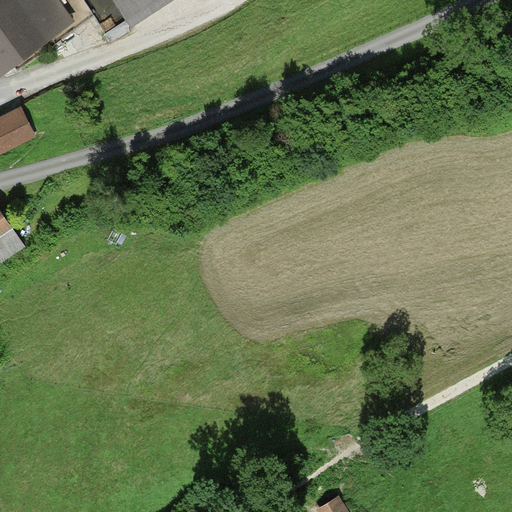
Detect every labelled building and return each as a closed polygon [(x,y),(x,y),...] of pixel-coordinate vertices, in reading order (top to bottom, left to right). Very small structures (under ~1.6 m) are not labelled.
[(0,0),(0,80),(95,15),(84,0),(0,0)] [(114,0),(130,22),(161,0),(114,0)] [(17,112),(0,121),(0,153),(31,138),(17,112)] [(0,209),(0,262),(25,246),(0,209)] [(323,511),(352,511),(344,499),(323,511)]
